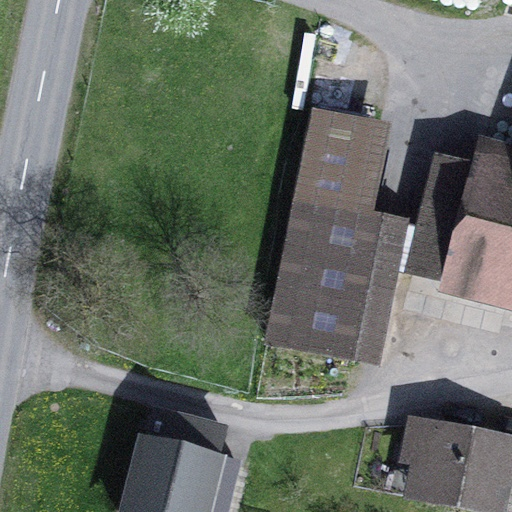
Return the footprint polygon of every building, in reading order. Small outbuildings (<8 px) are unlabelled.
[(316,118),(272,344),(353,360),(380,224),(351,218),(369,128),(316,118)] [(511,155),(488,149),(480,177),(440,166),(413,266),(511,291),(511,155)] [(217,461),(224,434),(157,417),(131,511),(204,511),(205,510),(212,511),(226,511),(238,467),(217,461)] [(408,462),(427,466),(421,499),(486,511),(511,511),(511,446),(415,428),(408,462)] [(294,511),(295,509),(249,497),(244,511),(294,511)]
